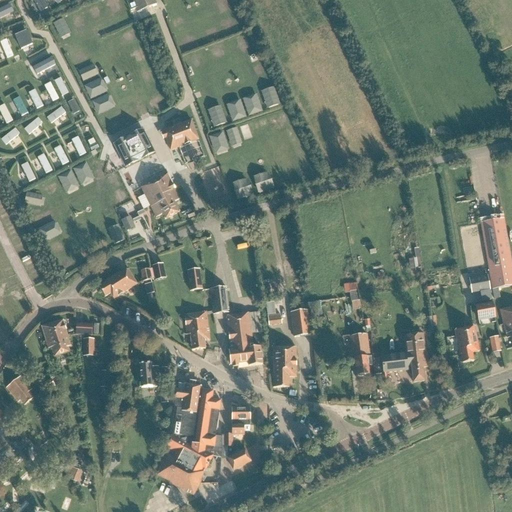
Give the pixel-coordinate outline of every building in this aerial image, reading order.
[(48,10),(42,0),(32,0),(41,14),(48,10)] [(156,5),(153,0),(125,0),(130,12),(136,9),(138,13),(156,5)] [(0,20),(14,14),(10,6),(0,10),(0,20)] [(33,47),(27,33),(15,38),(21,52),(33,47)] [(13,58),(6,42),(0,44),(7,61),(13,58)] [(47,78),(39,63),(33,66),(40,81),(47,78)] [(93,65),(78,71),(82,82),(98,76),(93,65)] [(62,98),(68,95),(60,79),(54,82),(62,98)] [(90,101),(107,93),(101,79),(84,87),(90,101)] [(53,104),(59,101),(50,85),(44,88),(53,104)] [(37,112),(44,108),(35,92),(28,95),(37,112)] [(92,102),(97,116),(114,109),(109,95),(92,102)] [(248,117),(262,112),(257,95),(242,100),(248,117)] [(28,115),(20,99),(13,102),(22,119),(28,115)] [(226,105),(231,123),(246,119),(241,101),(226,105)] [(80,113),(74,102),(68,105),(74,116),(80,113)] [(13,123),(4,107),(0,109),(0,113),(6,126),(13,123)] [(65,114),(61,108),(46,119),(51,125),(65,114)] [(43,125),(38,119),(24,131),(28,136),(43,125)] [(163,132),(170,151),(198,141),(191,121),(163,132)] [(225,132),(231,148),(242,144),(237,128),(225,132)] [(20,135),(15,130),(1,141),(5,147),(20,135)] [(142,131),(114,145),(126,168),(137,162),(154,153),(142,131)] [(214,155),(229,150),(223,133),(209,137),(214,155)] [(85,154),(77,138),(71,141),(79,157),(85,154)] [(91,152),(98,148),(95,143),(88,146),(91,152)] [(68,163),(60,147),(54,150),(62,166),(68,163)] [(52,171),(43,155),(37,159),(45,175),(52,171)] [(73,169),(80,186),(94,180),(87,163),(73,169)] [(35,180),(27,164),(20,167),(29,183),(35,180)] [(64,193),(78,188),(72,171),(58,176),(64,193)] [(180,200),(167,175),(141,188),(151,208),(156,218),(162,215),(165,220),(179,213),(174,203),(180,200)] [(25,204),(40,207),(43,196),(27,193),(25,204)] [(468,202),(469,214),(477,213),(475,201),(468,202)] [(492,290),(498,289),(511,286),(511,267),(503,216),(495,218),(496,221),(480,224),(492,290)] [(131,217),(123,220),(128,231),(135,228),(131,217)] [(54,222),(38,230),(44,244),(61,236),(54,222)] [(113,245),(124,242),(119,225),(108,229),(113,245)] [(410,270),(421,269),(420,259),(409,260),(410,270)] [(163,265),(153,266),(156,281),(165,279),(163,265)] [(120,273),(105,282),(106,284),(99,288),(105,298),(110,294),(114,300),(137,285),(127,270),(120,274),(120,273)] [(151,280),(149,270),(140,271),(142,282),(151,280)] [(202,291),(199,271),(188,272),(190,292),(202,291)] [(490,291),(487,276),(469,279),(471,294),(490,291)] [(213,315),(229,313),(226,288),(210,290),(213,315)] [(494,300),(501,298),(498,289),(492,290),(494,300)] [(357,292),(350,293),(351,303),(359,302),(357,292)] [(476,308),(478,322),(494,319),(491,305),(476,308)] [(511,307),(500,311),(508,340),(511,339),(511,342),(511,307)] [(294,338),(310,336),(307,311),(291,313),(294,338)] [(204,342),(209,341),(206,313),(184,316),(186,336),(190,335),(192,351),(205,350),(204,342)] [(249,314),(226,316),(231,351),(228,352),(230,366),(247,364),(248,366),(262,364),(260,347),(253,348),(251,335),(256,334),(253,315),(249,316),(249,314)] [(280,316),(267,317),(269,326),(281,325),(280,316)] [(435,317),(426,318),(427,327),(436,326),(435,317)] [(46,342),(67,335),(63,321),(42,328),(46,342)] [(76,325),(75,335),(81,336),(84,336),(91,336),(92,326),(82,326),(76,325)] [(461,356),(462,364),(473,362),(472,354),(479,352),(474,328),(454,332),(459,356),(461,356)] [(67,335),(46,342),(48,350),(51,349),(53,358),(69,353),(68,348),(70,347),(67,335)] [(367,335),(349,337),(350,347),(348,347),(348,349),(351,349),(352,360),(350,360),(350,362),(354,362),(356,377),(370,375),(368,367),(372,366),(371,357),(370,358),(367,335)] [(413,384),(424,382),(422,369),(429,369),(428,362),(434,361),(433,352),(425,353),(423,335),(404,337),(406,355),(382,357),(383,374),(407,371),(407,368),(411,368),(413,384)] [(490,339),(492,354),(500,352),(498,337),(490,339)] [(93,357),(93,341),(85,341),(83,341),(83,357),(93,357)] [(274,361),(273,389),(289,389),(289,378),(297,378),(297,375),(296,375),(296,373),(297,373),(297,348),(274,348),(274,356),(274,361)] [(151,368),(151,364),(139,365),(141,389),(146,389),(159,388),(158,368),(151,368)] [(111,373),(102,372),(101,377),(100,388),(100,390),(104,390),(105,389),(110,389),(111,373)] [(21,377),(6,389),(17,402),(19,400),(24,406),(33,398),(28,392),(31,390),(21,377)] [(49,390),(55,387),(51,381),(46,384),(49,390)] [(164,450),(158,476),(170,483),(169,484),(193,497),(200,485),(200,484),(201,481),(200,481),(213,457),(221,458),(221,451),(221,437),(215,437),(219,411),(221,402),(212,400),(213,392),(200,390),(201,388),(185,385),(184,392),(177,391),(175,391),(174,398),(170,397),(170,404),(169,416),(167,436),(164,443),(167,445),(164,450)] [(168,403),(167,393),(160,393),(161,404),(168,403)] [(0,429),(2,431),(13,422),(12,422),(16,419),(13,415),(9,418),(5,413),(0,407),(0,429)] [(249,409),(232,409),(232,436),(243,436),(243,432),(249,432),(249,409)] [(235,455),(232,448),(232,436),(224,436),(224,448),(227,448),(227,459),(233,471),(251,463),(245,450),(235,455)] [(84,463),(73,459),(65,479),(76,483),(84,463)]
